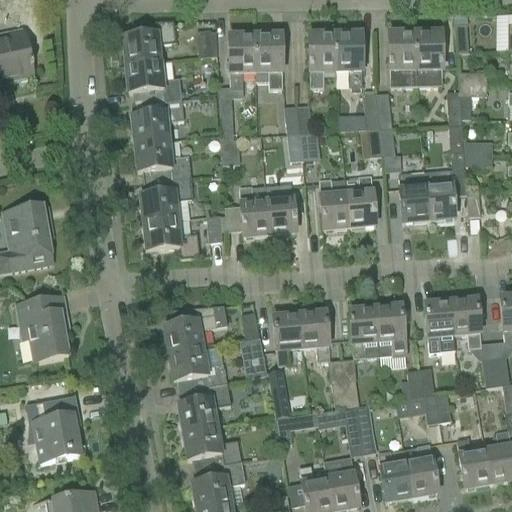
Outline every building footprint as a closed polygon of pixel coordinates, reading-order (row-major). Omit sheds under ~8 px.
[(7,0),(9,11),(28,7),(26,0),(7,0)] [(124,71),(158,68),(157,50),(174,49),(172,28),(130,29),(132,42),(121,43),(124,71)] [(455,58),(467,58),(466,50),(465,30),(453,31),(455,58)] [(197,63),(211,62),(208,36),(195,37),(197,63)] [(414,93),(440,92),(440,75),(440,39),(413,40),(414,93)] [(0,45),(0,88),(5,87),(32,82),(25,52),(23,40),(0,45)] [(360,94),(360,77),(360,40),(333,41),(334,77),(347,77),(347,94),(360,94)] [(414,93),(413,40),(387,40),(388,76),(388,93),(414,93)] [(321,95),(321,77),(334,77),(333,41),(307,41),(308,78),(308,95),(321,95)] [(241,96),(241,79),(254,78),(253,42),(227,43),(228,79),(228,96),(241,96)] [(280,42),(253,42),(254,78),(254,88),(267,87),(267,96),(280,95),(280,78),(280,62),(280,42)] [(138,98),(139,110),(180,105),(178,84),(172,85),(170,67),(171,67),(171,66),(158,67),(158,68),(124,71),(127,99),(138,98)] [(484,91),(485,78),(456,78),(457,90),(484,91)] [(484,103),(484,91),(457,90),(457,98),(458,102),(469,102),(484,103)] [(459,125),(458,102),(457,98),(444,99),(447,132),(460,131),(459,125)] [(377,135),(390,135),(386,99),(373,100),(377,135)] [(365,136),(377,135),(373,100),(361,101),(365,136)] [(469,102),(458,102),(459,125),(469,125),(469,102)] [(132,151),(167,147),(165,128),(182,126),(180,105),(139,110),(140,122),(130,123),(132,151)] [(285,140),(298,140),(294,112),(282,113),(285,140)] [(298,140),(310,139),(307,112),(294,112),(298,140)] [(219,144),(232,143),(230,116),(217,116),(219,144)] [(377,135),(365,136),(365,137),(368,163),(381,162),(377,135)] [(381,162),(393,162),(390,135),(377,135),(381,162)] [(310,139),(298,140),(301,167),(313,166),(310,139)] [(288,167),(301,167),(298,140),(285,140),(288,167)] [(232,143),(219,144),(220,171),(233,170),(232,144),(232,143)] [(169,165),(167,147),(132,151),(135,178),(147,177),(148,189),(189,184),(186,163),(169,165)] [(490,161),(490,149),(461,148),(462,158),(462,160),(490,161)] [(462,158),(449,158),(450,176),(463,175),(463,172),(462,160),(462,158)] [(489,172),(490,161),(462,160),(463,172),(489,172)] [(450,192),(448,176),(436,177),(436,181),(423,182),(427,227),(453,224),(450,192)] [(409,183),(409,180),(397,181),(398,196),(400,229),(427,227),(423,182),(409,183)] [(357,191),(344,192),(344,201),(347,234),(373,231),(372,211),(370,198),(370,199),(369,183),(357,184),(357,188),(357,191)] [(141,230),(176,226),(174,207),(191,205),(189,184),(148,189),(149,201),(138,202),(141,230)] [(329,187),(317,188),(318,203),(319,216),(321,236),(347,234),(344,201),(344,192),(343,189),(329,190),(329,187)] [(290,206),(289,190),(263,193),(267,241),(294,238),(291,206),(290,206)] [(241,243),(267,241),(263,193),(237,195),(239,210),(238,210),(241,243)] [(466,223),(479,222),(476,195),(464,196),(466,223)] [(0,220),(6,256),(0,257),(0,279),(50,269),(46,244),(40,212),(7,217),(0,218),(0,220)] [(207,249),(220,248),(218,222),(205,223),(207,249)] [(178,243),(176,226),(141,230),(144,257),(178,254),(179,265),(197,263),(195,241),(178,243)] [(22,309),(15,310),(19,329),(25,327),(32,369),(47,366),(67,362),(63,341),(70,340),(63,302),(37,306),(22,309)] [(511,351),(511,302),(498,304),(501,337),(502,337),(503,352),(511,351)] [(479,354),(478,339),(476,326),(475,306),(449,308),(452,341),(465,340),(467,355),(479,354)] [(449,308),(423,311),(426,343),(428,359),(453,356),(452,341),(449,308)] [(173,331),(162,333),(166,361),(201,354),(198,337),(226,332),(222,312),(171,316),(171,317),(173,331)] [(399,313),(373,315),(377,363),(403,361),(402,346),(399,313)] [(373,315),(347,317),(350,350),(351,366),(377,363),(373,315)] [(244,347),(257,344),(253,319),(239,321),(244,347)] [(328,367),(326,352),(327,352),(324,319),(297,321),(300,354),(314,353),(315,369),(328,367)] [(288,371),(287,355),(300,354),(297,321),(271,324),(274,357),(275,357),(276,372),(288,371)] [(244,347),(240,348),(246,386),(265,382),(258,344),(257,344),(244,347)] [(201,354),(166,361),(171,389),(183,387),(185,398),(225,390),(221,370),(218,351),(201,354)] [(496,392),(500,391),(508,391),(504,363),(492,365),(496,392)] [(484,394),(496,392),(492,365),(480,367),(484,394)] [(421,403),(433,401),(428,374),(417,376),(421,403)] [(409,405),(421,403),(417,376),(405,378),(409,405)] [(279,378),(266,381),(268,398),(273,425),(285,423),(287,422),(279,378)] [(345,414),(354,413),(357,413),(353,385),(341,387),(345,414)] [(333,416),(342,415),(345,414),(341,387),(330,389),(333,416)] [(504,419),(511,417),(511,389),(508,391),(500,391),(504,419)] [(181,439),(215,433),(212,414),(229,411),(225,390),(185,398),(187,410),(176,411),(181,439)] [(437,429),(449,427),(445,400),(433,401),(437,429)] [(425,430),(437,429),(433,401),(421,403),(425,430)] [(40,408),(28,410),(32,428),(39,469),(58,465),(78,462),(73,435),(71,422),(77,421),(74,402),(54,405),(40,408)] [(358,440),(370,438),(366,411),(357,413),(354,413),(358,440)] [(346,442),(358,440),(354,413),(345,414),(342,415),(344,430),(346,442)] [(333,416),(329,417),(332,432),(344,430),(342,415),(333,416)] [(314,419),(302,421),(304,432),(316,431),(314,419)] [(278,452),(290,450),(285,423),(273,425),(278,452)] [(218,451),(215,433),(181,439),(185,467),(197,465),(199,476),(239,469),(235,448),(218,451)] [(508,453),(506,438),(494,440),(496,455),(483,457),(489,490),(511,485),(511,471),(509,453),(508,453)] [(469,460),(467,444),(455,447),(457,462),(463,494),(489,490),(483,457),(469,460)] [(427,451),(401,456),(410,504),(436,499),(430,467),(427,451)] [(401,456),(376,460),(379,476),(378,476),(384,508),(410,504),(401,456)] [(325,485),(330,511),(356,511),(348,465),(323,469),(322,469),(325,485)] [(193,511),(223,511),(229,511),(226,493),(243,490),(239,469),(199,476),(201,488),(190,490),(193,511)] [(309,472),(297,474),(300,490),(299,490),(303,511),(330,511),(325,485),(312,488),(309,472)] [(44,511),(93,511),(91,498),(43,506),(44,511)] [(273,511),(287,511),(285,501),(272,503),(273,511)]
